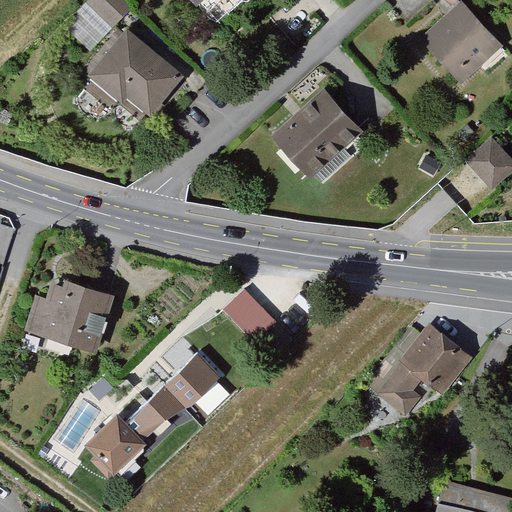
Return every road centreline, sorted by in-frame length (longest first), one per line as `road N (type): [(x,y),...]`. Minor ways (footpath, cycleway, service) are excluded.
road 1 (secondary): [(123,221),(273,250),(511,275)]
road 2 (residential): [(123,221),(368,0)]
road 3 (unknown): [(273,250),(136,382)]
road 4 (secondary): [(0,182),(123,221)]
